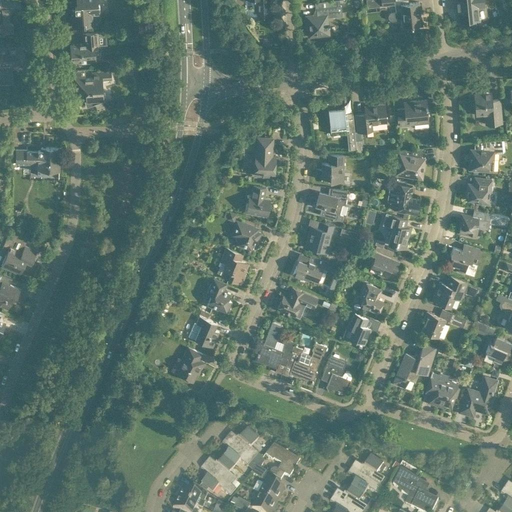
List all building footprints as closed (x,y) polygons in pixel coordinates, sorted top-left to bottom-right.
[(20,0),(0,0),(0,34),(4,35),(5,32),(13,32),(13,24),(9,23),(9,16),(14,8),(21,8),(20,0)] [(72,14),(70,14),(71,27),(82,26),(82,25),(84,25),(84,26),(86,25),(91,24),(90,14),(100,13),(99,4),(98,5),(97,0),(75,0),(76,5),(77,5),(77,6),(75,6),(75,8),(72,9),(72,14)] [(256,0),(257,17),(270,17),(269,0),(256,0)] [(380,0),(381,5),(395,3),(396,12),(391,12),(389,13),(388,15),(389,18),(390,19),(392,20),(401,19),(402,27),(419,25),(418,9),(419,9),(419,2),(409,3),(408,0),(380,0)] [(478,9),(478,7),(484,6),(482,0),(454,0),(456,9),(458,9),(459,20),(457,21),(479,19),(478,9)] [(317,14),(306,15),(308,33),(308,36),(311,36),(320,35),(329,34),(329,31),(328,21),(327,17),(342,15),(341,5),(316,8),(317,14)] [(143,30),(133,31),(134,39),(143,38),(143,30)] [(71,50),(69,51),(70,56),(71,55),(71,60),(79,60),(79,63),(89,62),(96,62),(95,51),(100,51),(98,31),(93,31),(83,32),(84,43),(70,44),(71,50)] [(17,68),(25,68),(24,52),(11,53),(10,47),(0,48),(0,83),(13,83),(12,67),(16,66),(17,68)] [(112,78),(111,71),(91,72),(92,77),(85,78),(85,75),(73,76),(74,93),(81,92),(85,92),(86,96),(83,97),(85,100),(87,106),(94,104),(105,100),(105,98),(103,98),(102,79),(112,78)] [(491,99),(491,92),(474,93),(476,115),(485,114),(486,124),(496,123),(502,122),(499,99),(491,99)] [(404,108),(397,109),(398,125),(414,123),(415,127),(428,126),(428,122),(426,99),(410,101),(410,102),(404,103),(404,108)] [(382,103),(382,102),(378,103),(378,104),(364,105),(365,113),(355,114),(357,132),(372,130),(372,123),(387,122),(385,103),(382,103)] [(331,133),(346,131),(344,107),(328,109),(328,111),(328,112),(327,113),(327,114),(326,115),(326,116),(326,117),(326,118),(326,120),(326,121),(329,121),(331,133)] [(353,112),(346,113),(348,129),(354,129),(353,112)] [(272,156),(273,138),(257,137),(256,155),(255,155),(254,175),(259,175),(269,175),(269,173),(274,173),(275,156),(272,156)] [(470,152),(469,169),(492,170),(493,166),(493,151),(497,151),(497,153),(503,152),(505,150),(504,139),(474,142),(474,148),(471,148),(470,152)] [(16,149),(15,162),(31,163),(30,170),(41,170),(41,166),(48,166),(47,170),(58,171),(59,171),(59,156),(57,156),(57,148),(57,147),(46,147),(46,150),(43,150),(43,149),(41,149),(38,149),(38,151),(27,151),(27,149),(16,149)] [(421,156),(422,149),(422,148),(412,148),(400,150),(399,153),(398,152),(395,174),(422,178),(423,169),(424,169),(425,163),(424,163),(425,161),(422,161),(423,157),(421,156)] [(343,181),(344,154),(329,153),(328,163),(322,163),(321,178),(328,178),(328,181),(338,181),(343,181)] [(491,185),(491,178),(474,176),(474,183),(468,182),(466,199),(476,200),(476,202),(489,203),(490,192),(492,192),(492,186),(491,185)] [(376,188),(381,184),(377,178),(371,182),(376,188)] [(390,182),(388,191),(396,193),(394,201),(399,202),(398,210),(406,211),(416,213),(419,198),(411,197),(412,186),(402,184),(397,183),(390,182)] [(264,197),(266,187),(253,185),(251,195),(249,195),(246,212),(258,214),(258,212),(267,213),(270,198),(264,197)] [(319,192),(316,206),(321,207),(319,214),(329,217),(341,220),(343,214),(340,213),(342,204),(345,204),(346,201),(348,190),(342,189),(332,187),(331,195),(319,192)] [(20,222),(21,210),(13,210),(12,221),(20,222)] [(226,210),(223,217),(227,218),(234,221),(236,213),(230,211),(226,210)] [(461,218),(458,231),(468,233),(475,235),(477,226),(488,229),(489,222),(506,226),(508,216),(491,213),(476,210),(475,217),(472,216),(464,214),(463,218),(461,218)] [(386,212),(382,224),(388,226),(392,227),(388,243),(395,245),(405,248),(407,239),(411,228),(409,227),(405,226),(407,218),(397,216),(391,214),(386,212)] [(236,220),(232,235),(235,236),(235,237),(235,238),(235,239),(236,240),(237,241),(238,241),(237,244),(242,245),(251,249),(254,240),(257,242),(261,232),(257,231),(258,228),(249,224),(236,220)] [(332,231),(334,224),(331,224),(321,221),(320,227),(311,225),(305,246),(323,251),(326,243),(328,244),(331,231),(332,231)] [(25,245),(28,237),(15,231),(12,238),(6,238),(0,252),(6,254),(1,265),(13,270),(14,269),(21,272),(26,258),(32,261),(37,250),(25,245)] [(477,263),(482,248),(464,242),(463,244),(466,245),(464,250),(453,247),(450,255),(453,256),(451,264),(459,267),(459,270),(465,272),(468,260),(477,263)] [(376,244),(374,251),(371,257),(373,259),(370,266),(379,270),(377,273),(387,277),(390,270),(395,272),(399,261),(391,258),(380,253),(383,247),(376,244)] [(240,282),(240,280),(242,280),(244,275),(243,273),(248,263),(238,259),(241,252),(231,248),(226,246),(221,259),(227,261),(221,274),(240,282)] [(299,260),(293,274),(302,277),(308,279),(309,277),(317,280),(322,267),(330,270),(332,264),(332,263),(321,258),(310,254),(310,255),(311,255),(310,257),(308,263),(299,260)] [(511,271),(511,263),(506,261),(503,268),(511,271)] [(6,282),(9,275),(0,271),(0,304),(8,307),(11,300),(14,302),(20,288),(6,282)] [(478,286),(467,282),(450,275),(446,284),(439,281),(432,298),(450,306),(454,296),(460,299),(463,291),(474,296),(478,286)] [(227,311),(232,301),(228,299),(230,293),(223,290),(226,283),(217,279),(213,278),(207,293),(211,295),(207,304),(218,309),(218,308),(227,311)] [(378,312),(383,300),(377,297),(381,289),(366,283),(360,296),(364,298),(361,305),(378,312)] [(299,317),(305,303),(313,307),(317,298),(304,292),(301,291),(292,287),(289,295),(290,295),(289,298),(283,295),(277,308),(295,315),(299,317)] [(511,298),(508,297),(505,296),(498,293),(496,298),(501,300),(499,304),(500,308),(505,310),(502,317),(507,319),(504,325),(511,328),(511,298)] [(332,302),(329,308),(335,311),(337,304),(332,302)] [(437,336),(445,318),(427,311),(424,318),(426,319),(422,330),(431,334),(437,336)] [(462,326),(466,318),(451,312),(448,320),(462,326)] [(364,344),(371,328),(366,326),(369,319),(360,315),(355,313),(348,329),(352,330),(349,338),(355,341),(364,344)] [(194,322),(188,336),(195,339),(203,343),(212,347),(219,331),(214,329),(217,323),(213,321),(203,317),(199,315),(196,322),(194,322)] [(274,347),(282,325),(272,321),(264,342),(263,342),(259,352),(258,352),(257,355),(258,355),(256,359),(277,367),(281,357),(287,360),(285,364),(294,341),(287,338),(282,350),(274,347)] [(315,331),(301,326),(299,331),(312,336),(315,331)] [(508,349),(511,342),(495,335),(492,342),(489,341),(488,343),(489,344),(485,351),(494,355),(493,358),(500,362),(502,358),(504,359),(511,358),(511,359),(510,350),(508,349)] [(294,341),(285,364),(291,367),(289,372),(300,376),(313,381),(317,371),(316,371),(322,354),(323,354),(327,346),(315,341),(312,350),(313,350),(311,355),(301,351),(302,348),(293,344),(294,341)] [(430,365),(436,346),(433,345),(423,342),(418,358),(414,357),(414,356),(405,352),(393,382),(405,387),(409,378),(415,381),(419,372),(427,375),(430,365)] [(204,362),(199,359),(203,353),(194,349),(188,346),(181,360),(178,358),(172,370),(192,381),(196,373),(198,374),(204,362)] [(339,356),(339,354),(335,353),(333,354),(330,353),(324,369),(321,378),(328,381),(326,386),(328,390),(331,389),(344,394),(351,377),(351,376),(351,375),(351,374),(350,373),(349,372),(348,371),(347,371),(346,371),(345,372),(344,373),(343,374),(341,373),(347,359),(339,356)] [(465,357),(464,360),(467,365),(470,366),(473,359),(469,358),(465,357)] [(439,374),(431,371),(430,375),(428,381),(425,391),(432,393),(429,401),(438,404),(439,402),(451,405),(454,395),(456,396),(459,387),(447,383),(448,381),(447,380),(449,375),(440,372),(439,374)] [(462,401),(459,411),(472,415),(475,407),(480,409),(480,410),(487,412),(492,396),(491,395),(496,379),(486,376),(484,376),(479,390),(467,387),(462,401)] [(258,439),(247,429),(239,438),(237,438),(231,433),(226,439),(252,461),(258,455),(258,454),(251,448),(258,439)] [(247,468),(252,461),(226,439),(222,444),(228,449),(228,451),(223,458),(234,467),(239,461),(247,468)] [(300,460),(273,445),(268,452),(265,455),(272,461),(273,460),(281,465),(278,470),(275,469),(271,470),(269,474),(272,475),(280,481),(284,475),(289,478),(300,460)] [(258,455),(252,461),(257,465),(258,464),(261,461),(262,459),(258,455)] [(383,464),(370,456),(367,461),(365,461),(364,463),(365,465),(364,466),(361,467),(355,462),(351,468),(380,487),(385,490),(390,483),(380,476),(385,468),(382,466),(383,464)] [(234,467),(223,458),(217,464),(215,464),(209,459),(204,464),(235,490),(236,490),(231,486),(236,480),(229,474),(234,467)] [(235,490),(204,464),(200,470),(206,475),(206,477),(201,484),(202,484),(208,490),(212,493),(218,487),(230,497),(235,490)] [(263,481),(267,473),(260,469),(256,467),(250,474),(263,481)] [(351,468),(347,474),(354,478),(354,481),(350,488),(363,496),(367,489),(375,494),(380,497),(385,490),(380,487),(351,468)] [(400,470),(392,485),(407,498),(404,504),(410,507),(419,511),(431,511),(438,500),(415,489),(419,481),(400,470)] [(276,503),(283,489),(266,480),(259,494),(276,503)] [(196,506),(202,509),(205,503),(203,502),(208,494),(206,493),(199,488),(193,484),(195,486),(192,492),(182,487),(180,492),(181,493),(179,498),(196,506)] [(202,484),(199,488),(206,493),(208,490),(202,484)] [(363,496),(350,488),(346,494),(343,495),(337,491),(333,497),(357,511),(363,511),(365,510),(367,508),(359,503),(363,496)] [(511,511),(511,493),(504,488),(500,494),(506,498),(507,501),(502,508),(508,511),(511,511)] [(257,511),(271,511),(276,503),(259,494),(251,509),(257,511)] [(357,511),(333,497),(329,502),(336,507),(336,509),(334,511),(357,511)] [(175,503),(173,508),(181,511),(192,511),(196,506),(179,498),(176,503),(175,503)] [(242,511),(246,511),(250,505),(238,499),(233,507),(242,511)]
